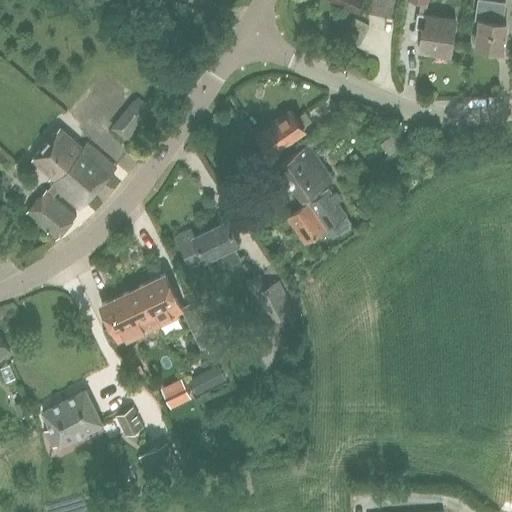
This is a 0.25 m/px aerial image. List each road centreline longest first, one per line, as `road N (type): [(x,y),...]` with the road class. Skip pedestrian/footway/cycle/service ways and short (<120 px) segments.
road 1 (tertiary): [(0,293),(56,265),(94,234),(154,165),(245,31)]
road 2 (unclassified): [(511,108),(414,112),(318,73),(245,31)]
